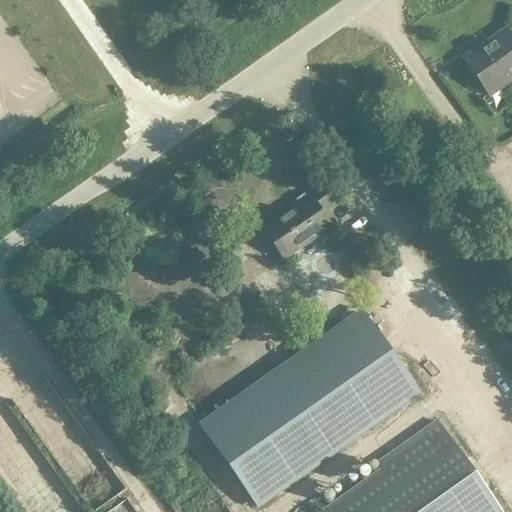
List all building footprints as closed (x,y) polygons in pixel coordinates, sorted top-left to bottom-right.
[(481,47),(463,60),(489,96),(511,80),(511,40),(505,30),(487,43),(489,45),(483,50),(481,47)] [(320,213),(333,204),(320,184),(292,204),(295,207),(266,228),(261,231),(283,261),(330,228),(320,213)] [(366,241),(349,252),(361,269),(377,258),(366,241)] [(257,506),(416,394),(360,315),(201,426),(257,506)] [(381,470),(321,511),(498,511),(435,422),(376,464),(381,470)] [(319,486),(328,494),(340,481),(332,473),(319,486)] [(121,511),(115,502),(100,511),(121,511)]
